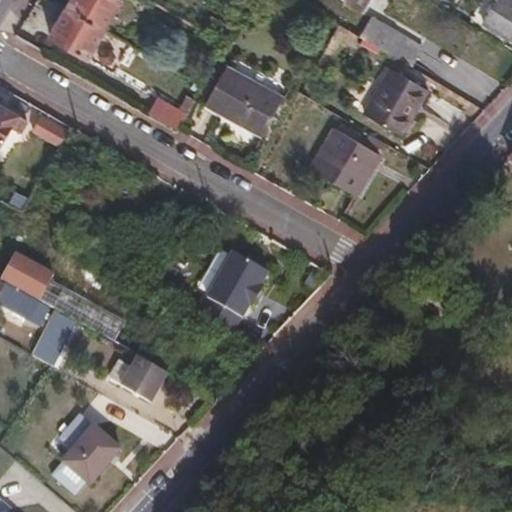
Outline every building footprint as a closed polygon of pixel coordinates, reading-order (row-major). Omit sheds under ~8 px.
[(119,0),(70,0),(65,10),(103,31),(121,1),(119,0)] [(338,0),(354,10),(360,0),(338,0)] [(359,12),(367,0),(360,0),(354,10),(359,12)] [(392,0),(385,14),(408,27),(422,0),(392,0)] [(511,3),(507,0),(497,0),(482,23),(508,39),(511,33),(511,3)] [(103,31),(65,10),(49,38),(86,59),(103,31)] [(360,37),(409,66),(420,48),(372,19),(360,37)] [(261,137),(283,97),(226,67),(204,106),(261,137)] [(402,136),(428,92),(388,69),(362,113),(402,136)] [(148,113),(178,130),(194,100),(185,96),(178,109),(156,98),(148,113)] [(0,140),(8,127),(19,133),(26,120),(15,114),(0,106),(0,140)] [(59,144),(67,131),(42,118),(37,130),(59,144)] [(332,170),(327,179),(357,196),(381,156),(333,128),(314,160),(332,170)] [(309,169),(327,179),(332,170),(314,160),(309,169)] [(187,208),(194,196),(181,189),(174,202),(187,208)] [(13,253),(0,275),(0,280),(5,283),(36,300),(39,301),(53,275),(13,253)] [(232,253),(197,314),(231,333),(248,306),(250,307),(252,305),(259,289),(261,287),(258,286),(266,273),(232,253)] [(55,311),(76,322),(137,356),(148,336),(61,287),(64,281),(53,275),(39,301),(55,311)] [(36,300),(5,283),(3,286),(0,291),(0,305),(25,319),(36,300)] [(252,305),(255,307),(263,291),(259,289),(252,305)] [(31,357),(52,368),(76,322),(55,311),(31,357)] [(150,402),(167,372),(137,356),(121,386),(150,402)] [(47,448),(88,486),(121,451),(80,413),(47,448)] [(0,511),(12,511),(0,500),(0,511)]
